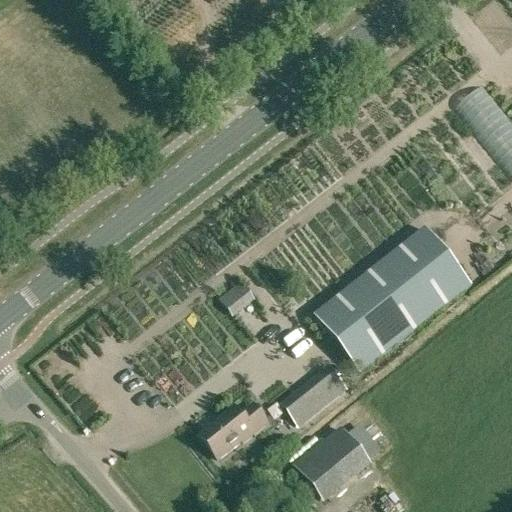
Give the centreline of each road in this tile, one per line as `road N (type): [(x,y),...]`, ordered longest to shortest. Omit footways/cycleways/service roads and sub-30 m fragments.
road 1 (tertiary): [(0,321),(407,0)]
road 2 (unclassified): [(121,511),(25,399)]
